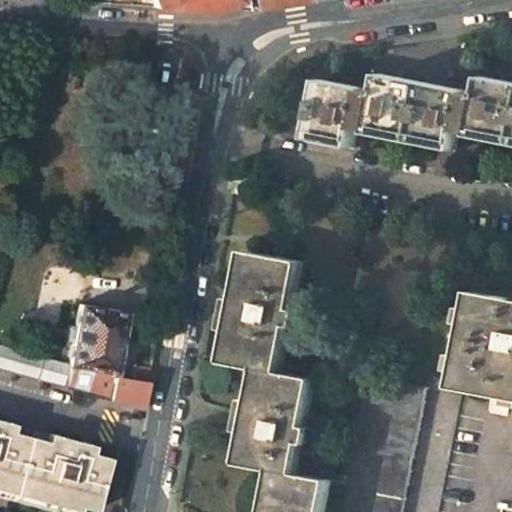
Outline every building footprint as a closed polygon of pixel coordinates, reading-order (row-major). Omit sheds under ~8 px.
[(155,0),(158,6),(214,10),(216,6),(246,8),(243,0),(155,0)] [(323,78),(311,136),(355,146),(359,127),(371,130),(370,132),(456,151),(460,131),(473,134),(473,136),(511,144),(511,81),(485,76),(481,95),(469,93),(469,90),(383,72),(379,92),(368,89),(368,88),(323,78)] [(250,196),(254,176),(234,173),(230,191),(250,196)] [(165,187),(160,191),(159,197),(164,202),(170,201),(173,195),(171,189),(165,187)] [(273,470),(264,511),(320,511),(327,481),(295,474),(301,444),(308,446),(312,428),(306,426),(315,379),(282,373),(291,327),(297,328),(301,311),(294,309),(304,262),(248,251),(226,364),(258,370),(240,463),(273,470)] [(511,299),(474,292),(453,388),(511,399),(511,299)] [(149,371),(121,365),(119,374),(114,373),(125,312),(78,304),(67,364),(63,387),(142,409),(149,371)] [(0,369),(63,387),(67,364),(0,345),(0,369)] [(399,384),(373,511),(402,511),(428,389),(399,384)] [(461,396),(438,511),(466,511),(489,402),(461,396)] [(0,417),(0,482),(92,507),(107,454),(81,447),(82,441),(53,433),(51,439),(0,425),(3,419),(0,417)]
